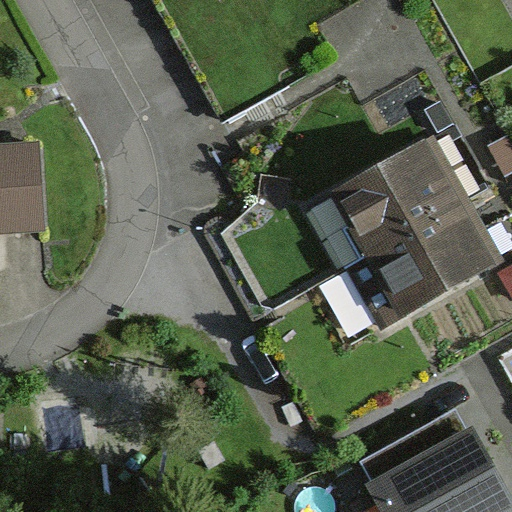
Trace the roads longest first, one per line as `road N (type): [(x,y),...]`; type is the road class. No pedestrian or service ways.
road 1 (residential): [(41,0),(116,139),(126,224),(117,273)]
road 2 (residential): [(117,273),(95,303),(36,341),(0,351)]
